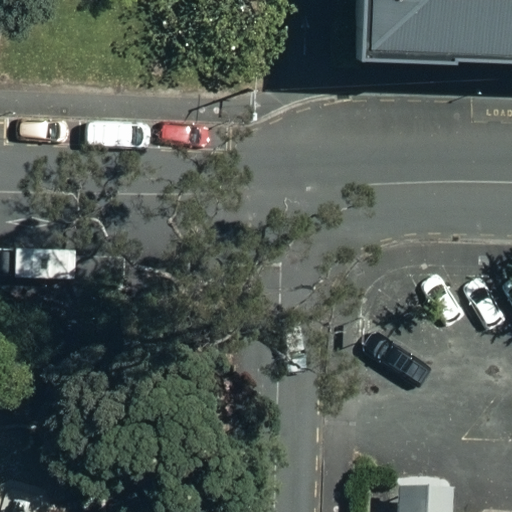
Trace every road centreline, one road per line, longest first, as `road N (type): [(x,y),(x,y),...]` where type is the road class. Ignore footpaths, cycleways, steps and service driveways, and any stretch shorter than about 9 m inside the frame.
road 1 (residential): [(273,511),(284,188)]
road 2 (tertiary): [(0,188),(284,188)]
road 3 (tertiary): [(284,188),(511,183)]
